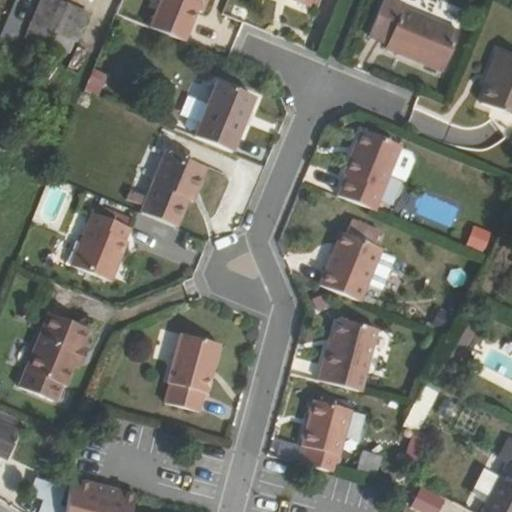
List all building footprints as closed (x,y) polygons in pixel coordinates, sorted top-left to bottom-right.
[(77,43),(90,14),(57,0),(41,0),(26,39),(47,48),(48,45),(69,54),(75,42),(77,43)] [(160,0),(149,28),(184,42),(197,11),(201,13),(206,0),(160,0)] [(461,33),(405,8),(407,4),(397,0),(383,0),(368,36),(387,45),(386,49),(443,73),(461,33)] [(126,5),(121,3),(116,14),(122,16),(126,5)] [(511,61),(498,56),(490,74),(493,75),(488,88),(481,107),(511,122),(511,61)] [(98,73),(93,84),(102,89),(107,77),(98,73)] [(493,75),(490,74),(484,86),(488,88),(493,75)] [(218,77),(194,136),(232,151),(256,94),(218,77)] [(173,133),(186,139),(196,119),(183,112),(173,133)] [(337,197),(374,212),(389,175),(405,182),(413,161),(410,155),(399,150),(400,147),(361,131),(343,175),(345,176),(337,197)] [(136,212),(170,225),(182,198),(186,187),(193,189),(198,175),(195,164),(162,150),(136,212)] [(186,187),(182,198),(188,201),(193,189),(186,187)] [(95,209),(93,214),(127,228),(128,223),(95,209)] [(93,214),(92,214),(71,266),(110,283),(127,242),(124,241),(129,229),(127,228),(93,214)] [(352,221),(346,235),(374,247),(380,233),(352,221)] [(489,255),(497,238),(475,230),(468,247),(489,255)] [(341,233),(319,287),(359,303),(367,285),(380,254),(381,250),(374,247),(346,235),(341,233)] [(394,260),(380,254),(367,285),(382,290),(394,260)] [(318,311),(332,305),(327,294),(313,300),(318,311)] [(453,318),(440,311),(433,325),(447,332),(453,318)] [(78,347),(85,329),(48,314),(18,388),(47,400),(52,388),(59,385),(65,387),(74,365),(81,348),(78,347)] [(318,382),(360,393),(377,330),(338,320),(333,340),(330,351),(326,350),(318,382)] [(198,413),(203,394),(206,395),(219,345),(180,335),(167,384),(169,385),(164,404),(198,413)] [(81,348),(74,365),(79,366),(86,350),(81,348)] [(439,389),(425,382),(415,401),(429,408),(439,389)] [(327,398),(325,404),(349,411),(351,405),(327,398)] [(349,411),(325,404),(313,401),(301,447),(306,448),(301,465),(334,474),(351,411),(349,411)] [(415,432),(417,432),(429,408),(415,401),(412,407),(402,427),(415,432)] [(18,421),(0,412),(0,458),(5,461),(17,432),(14,431),(18,421)] [(404,461),(417,465),(427,436),(417,432),(415,432),(404,461)] [(481,511),(511,511),(511,441),(508,439),(498,458),(507,463),(481,511)] [(353,473),(373,480),(380,460),(359,454),(353,473)] [(126,511),(132,494),(65,473),(63,487),(62,499),(60,511),(126,511)] [(62,499),(63,487),(32,476),(27,495),(56,506),(58,498),(62,499)] [(421,493),(413,511),(429,511),(435,499),(421,493)]
